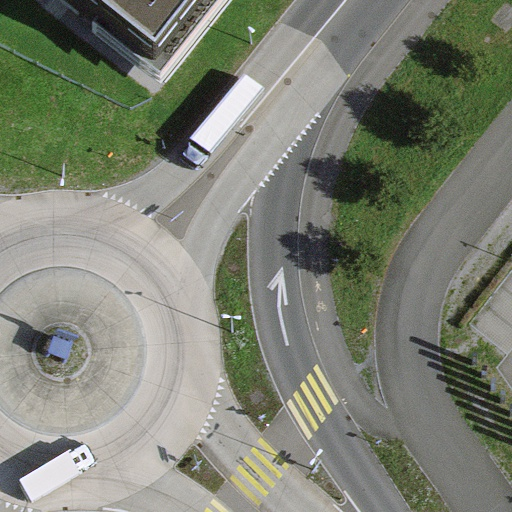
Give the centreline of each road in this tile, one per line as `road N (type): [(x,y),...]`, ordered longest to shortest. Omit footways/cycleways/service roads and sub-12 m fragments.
road 1 (motorway): [(383,511),(316,415),(286,338),(274,206),(293,70)]
road 2 (unclassified): [(493,511),(427,418),(408,355),(412,304),(439,237),(511,144)]
road 3 (secondary): [(176,314),(216,213),(242,175),(266,102)]
road 4 (secondary): [(266,102),(148,194),(77,233)]
road 5 (motorway): [(302,511),(233,445),(181,362)]
road 6 (secondary): [(96,467),(156,427),(181,362)]
road 7 (secondary): [(176,314),(142,263),(77,233)]
